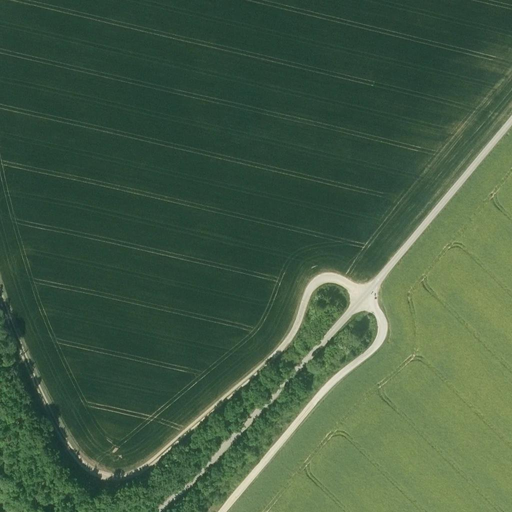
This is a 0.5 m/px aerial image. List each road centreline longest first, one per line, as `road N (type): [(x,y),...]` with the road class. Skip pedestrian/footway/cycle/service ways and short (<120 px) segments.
road 1 (track): [(364,299),(339,279),(309,288),(298,325),(275,354),(145,464),(107,475),(86,465),(59,428),(0,289)]
road 2 (track): [(364,299),(158,511)]
road 3 (track): [(222,511),(334,378),(378,344),(382,321),(364,299)]
road 4 (track): [(511,121),(364,299)]
